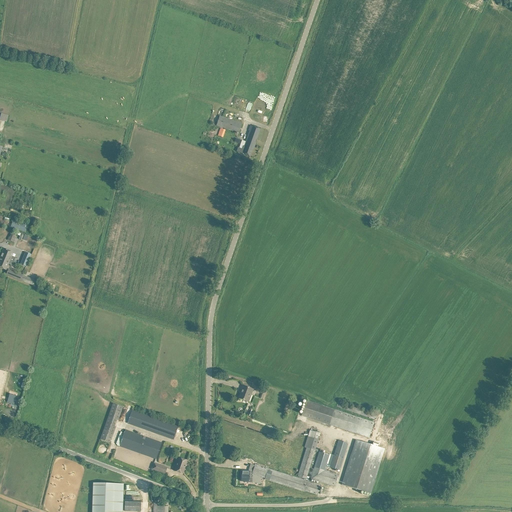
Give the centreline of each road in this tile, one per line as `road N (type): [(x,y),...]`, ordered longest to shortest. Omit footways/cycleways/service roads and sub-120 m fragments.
road 1 (unclassified): [(206,501),(210,307),(316,0)]
road 2 (unclassified): [(206,501),(0,423)]
